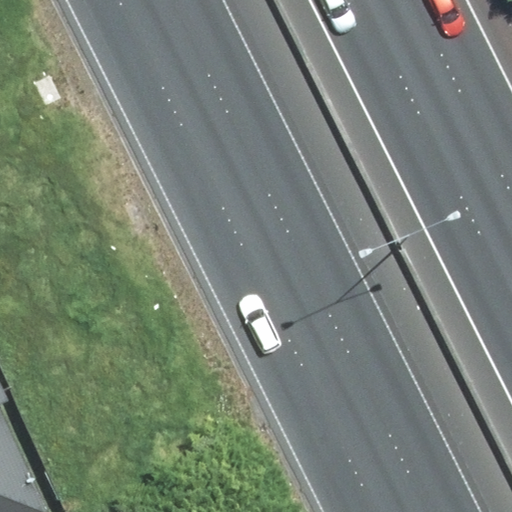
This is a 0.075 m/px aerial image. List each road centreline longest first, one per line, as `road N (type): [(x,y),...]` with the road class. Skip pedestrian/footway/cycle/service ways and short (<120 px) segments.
road 1 (motorway): [(399,511),(142,0)]
road 2 (motorway): [(382,0),(511,258)]
